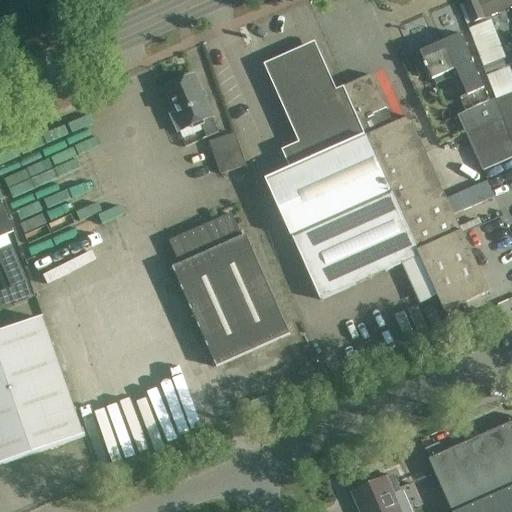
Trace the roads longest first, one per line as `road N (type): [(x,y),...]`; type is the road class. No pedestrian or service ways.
road 1 (unclassified): [(249,468),(511,352)]
road 2 (tertiary): [(0,101),(226,0)]
road 3 (tertiary): [(176,0),(0,77)]
